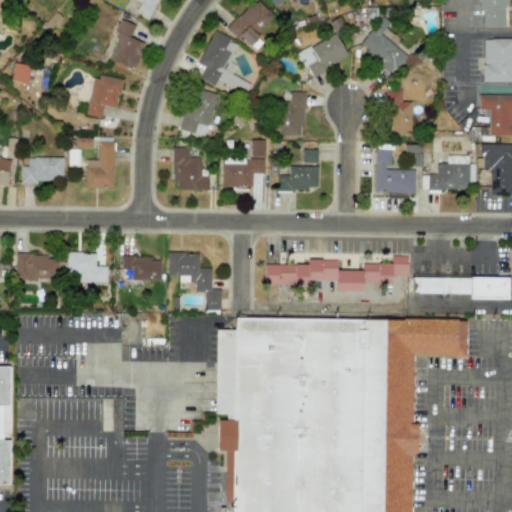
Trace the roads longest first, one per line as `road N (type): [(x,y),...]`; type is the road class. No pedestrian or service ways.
road 1 (residential): [(0,219),(511,225)]
road 2 (residential): [(139,220),(157,78),(200,0)]
